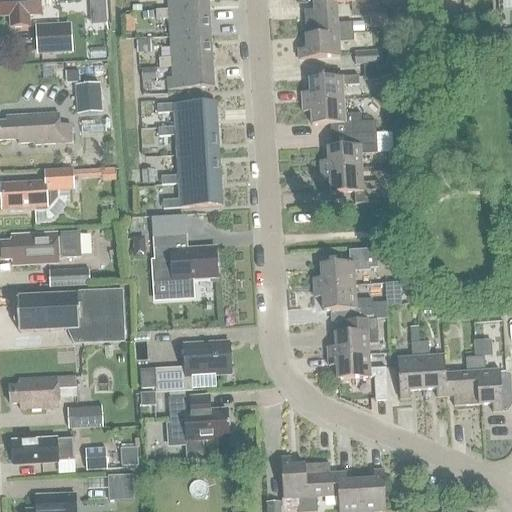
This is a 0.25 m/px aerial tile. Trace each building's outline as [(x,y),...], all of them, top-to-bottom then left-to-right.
[(38,0),(0,0),(0,16),(8,16),(9,27),(23,27),(23,15),(39,15),(38,0)] [(89,0),(90,12),(105,11),(104,0),(89,0)] [(168,14),(209,12),(207,0),(162,0),(162,1),(168,1),(168,11),(168,14)] [(337,25),(336,3),(313,5),(314,12),(304,12),(305,36),(353,33),(352,24),(337,25)] [(169,20),(170,40),(210,37),(209,12),(168,14),(168,11),(155,12),(156,21),(169,20)] [(71,24),(35,25),(36,56),(72,55),(71,24)] [(353,43),(353,33),(305,36),(306,51),(298,51),(298,61),(339,58),(338,44),(353,43)] [(212,63),(210,37),(170,40),(171,59),(158,60),(159,69),(172,69),(172,65),(212,63)] [(136,42),(137,54),(150,54),(149,41),(136,42)] [(353,67),(378,65),(377,53),(353,54),(353,67)] [(172,65),(172,69),(172,79),(167,79),(168,91),(213,88),(212,63),(172,65)] [(386,66),(365,67),(366,80),(386,78),(386,66)] [(141,70),(141,81),(156,81),(155,69),(141,70)] [(302,104),(343,102),(342,88),(359,87),(358,77),(309,80),(309,94),(301,94),(302,104)] [(97,86),(79,87),(81,115),(99,114),(97,86)] [(343,102),(302,104),(303,114),(311,113),(311,127),(350,125),(350,136),(376,135),(375,123),(361,124),(360,115),(344,116),(343,102)] [(157,115),(174,114),(175,129),(176,132),(216,130),(214,104),(156,108),(157,115)] [(32,146),(72,144),(71,126),(59,127),(58,115),(4,117),(5,122),(0,122),(0,141),(17,141),(17,144),(32,144),(32,146)] [(177,158),(217,155),(216,130),(176,132),(175,129),(163,129),(163,139),(176,138),(177,158)] [(320,173),(361,170),(360,156),(377,155),(376,135),(350,136),(351,147),(327,149),(328,163),(320,163),(320,173)] [(179,183),(219,181),(217,155),(177,158),(178,177),(165,178),(166,187),(179,187),(179,183)] [(101,171),(73,172),(73,181),(101,179),(101,183),(115,182),(115,170),(101,171)] [(361,170),(320,173),(321,182),(329,182),(330,195),(354,194),(354,206),(380,204),(378,183),(362,184),(361,170)] [(73,172),(73,171),(45,172),(45,183),(34,184),(33,183),(1,185),(2,211),(10,210),(10,213),(34,212),(34,225),(52,225),(70,205),(69,191),(74,191),(73,181),(73,172)] [(153,171),(141,172),(142,186),(154,185),(153,171)] [(163,203),(163,210),(221,206),(219,181),(179,183),(179,187),(179,197),(174,197),(174,202),(163,203)] [(59,239),(57,239),(56,235),(9,237),(10,244),(0,244),(1,261),(10,261),(10,266),(58,264),(58,262),(80,261),(79,234),(59,235),(59,239)] [(218,280),(216,248),(187,250),(186,236),(152,238),(154,262),(150,262),(153,304),(194,302),(193,282),(218,280)] [(133,258),(144,258),(143,238),(132,239),(133,258)] [(382,251),(383,267),(399,266),(398,250),(382,251)] [(313,290),(354,287),(354,273),(370,272),(369,270),(377,270),(376,251),(348,252),(349,264),(320,266),(321,280),(313,280),(313,290)] [(48,290),(88,288),(87,272),(47,273),(48,290)] [(354,287),(313,290),(314,299),(322,299),(323,313),(359,310),(360,321),(376,320),(386,320),(385,304),(372,305),(372,300),(355,301),(354,287)] [(77,294),(16,297),(17,308),(14,309),(14,322),(17,322),(18,334),(78,331),(78,345),(124,343),(122,292),(77,294)] [(376,320),(360,321),(342,322),(342,334),(334,335),(335,348),(327,349),(327,358),(368,356),(368,345),(378,345),(376,320)] [(418,328),(410,329),(411,345),(418,344),(419,344),(418,328)] [(154,371),(140,372),(141,390),(155,389),(155,395),(191,392),(216,391),(215,377),(230,376),(228,343),(183,346),(184,369),(154,371)] [(453,398),(451,375),(445,376),(443,357),(429,358),(428,343),(419,344),(422,392),(436,391),(436,399),(453,398)] [(409,393),(422,392),(419,344),(418,344),(411,345),(412,359),(397,360),(400,401),(410,401),(409,393)] [(368,356),(327,358),(328,368),(336,368),(337,381),(374,379),(375,403),(387,402),(386,369),(369,370),(368,356)] [(484,358),(474,359),(477,407),(492,406),(492,414),(502,413),(499,372),(485,373),(484,358)] [(477,407),(474,359),(465,360),(466,374),(451,375),(453,398),(453,408),(477,407)] [(9,404),(19,404),(19,411),(59,409),(58,391),(76,390),(75,378),(18,381),(18,386),(8,387),(9,404)] [(154,408),(154,395),(139,396),(139,409),(154,408)] [(195,413),(194,398),(168,400),(169,425),(165,425),(167,449),(186,448),(187,459),(204,458),(203,442),(229,440),(227,411),(195,413)] [(67,432),(102,430),(100,409),(66,411),(67,432)] [(74,463),(73,439),(12,442),(13,465),(74,463)] [(84,452),(85,474),(115,471),(114,457),(104,458),(104,450),(84,452)] [(136,450),(120,451),(121,468),(137,467),(136,450)] [(307,511),(305,467),(291,468),(290,460),(280,460),(283,501),(297,500),(297,511),(307,511)] [(305,467),(307,511),(316,511),(316,499),(337,498),(336,475),(330,476),(329,465),(305,467)] [(360,482),(361,511),(385,511),(383,473),(373,473),(373,481),(360,482)] [(336,475),(337,498),(338,511),(361,511),(360,482),(347,483),(346,475),(336,475)] [(133,478),(108,479),(109,504),(134,503),(133,478)] [(74,511),(74,496),(35,498),(35,511),(25,511),(24,511),(74,511)]
